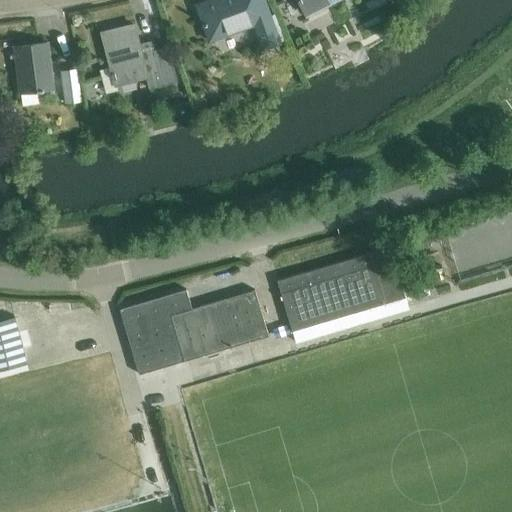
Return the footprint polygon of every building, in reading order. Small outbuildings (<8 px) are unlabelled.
[(222,0),(223,2),(199,11),(209,41),(259,23),(268,47),(279,43),(262,0),(252,0),(247,2),(246,0),(222,0)] [(298,0),(300,3),(305,15),(335,0),(298,0)] [(136,21),(101,31),(110,67),(100,69),(107,93),(118,89),(117,85),(147,77),(150,89),(179,82),(170,45),(154,49),(152,40),(142,43),(136,21)] [(357,41),(344,47),(348,57),(362,51),(357,41)] [(14,47),(20,94),(53,90),(47,43),(14,47)] [(62,72),(66,103),(79,102),(75,71),(62,72)] [(511,265),(511,212),(447,230),(460,279),(511,265)] [(392,246),(278,281),(293,331),(407,297),(392,246)] [(406,285),(408,297),(441,291),(439,280),(406,285)] [(186,289),(120,309),(139,374),(269,336),(255,290),(192,309),(186,289)] [(11,365),(0,367),(0,378),(13,376),(11,365)]
